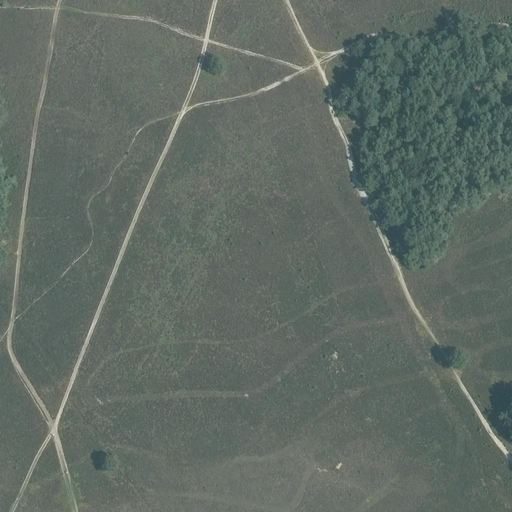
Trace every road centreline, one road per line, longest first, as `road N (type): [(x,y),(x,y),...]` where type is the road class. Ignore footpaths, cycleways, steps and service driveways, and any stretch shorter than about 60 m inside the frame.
road 1 (track): [(218,0),(183,110),(13,511)]
road 2 (unknown): [(62,0),(11,327),(17,363),(53,430),(75,511)]
